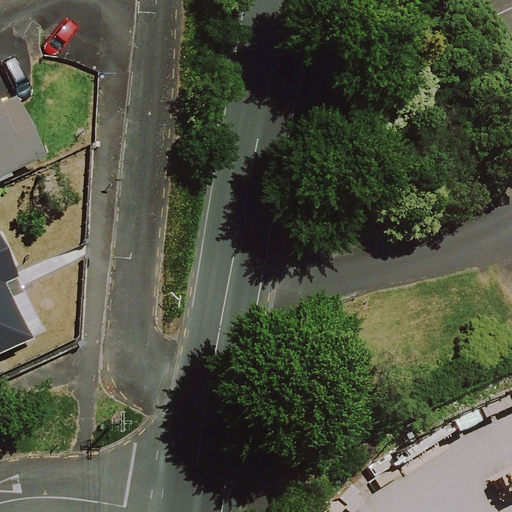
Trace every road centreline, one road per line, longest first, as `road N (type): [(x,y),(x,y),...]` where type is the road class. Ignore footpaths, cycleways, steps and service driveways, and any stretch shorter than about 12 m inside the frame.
road 1 (residential): [(197,415),(146,384),(129,347),(158,0)]
road 2 (secondary): [(277,0),(197,415)]
road 3 (residential): [(0,504),(73,496),(163,511)]
